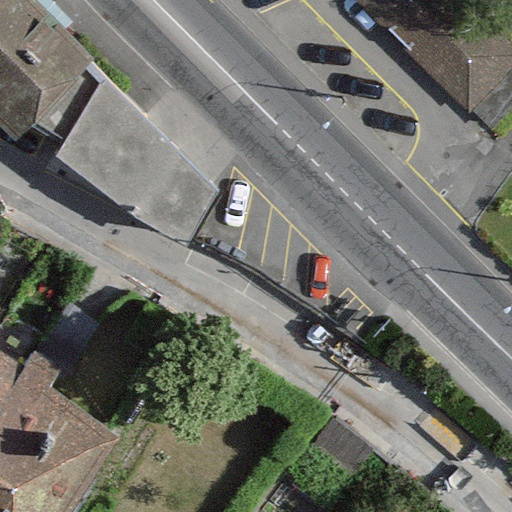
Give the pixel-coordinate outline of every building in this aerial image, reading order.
[(223,189),(29,0),(0,0),(0,123),(7,116),(62,164),(56,177),(181,237),(223,189)] [(511,69),(444,0),(361,0),(497,139),(511,124),(511,69)] [(0,435),(43,365),(0,336),(0,435)] [(43,365),(0,435),(0,511),(57,511),(117,415),(43,365)] [(336,430),(322,448),(359,476),(373,458),(336,430)] [(413,489),(393,473),(381,488),(401,504),(413,489)]
